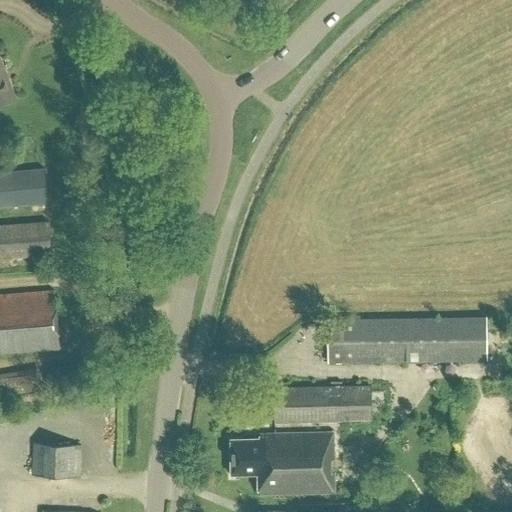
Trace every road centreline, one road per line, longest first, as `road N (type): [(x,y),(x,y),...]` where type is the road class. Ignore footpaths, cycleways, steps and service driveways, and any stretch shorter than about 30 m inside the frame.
road 1 (tertiary): [(154,511),(183,287),(229,99)]
road 2 (tertiary): [(229,99),(176,45),(111,0)]
road 3 (tertiary): [(229,99),(271,72),(343,0)]
